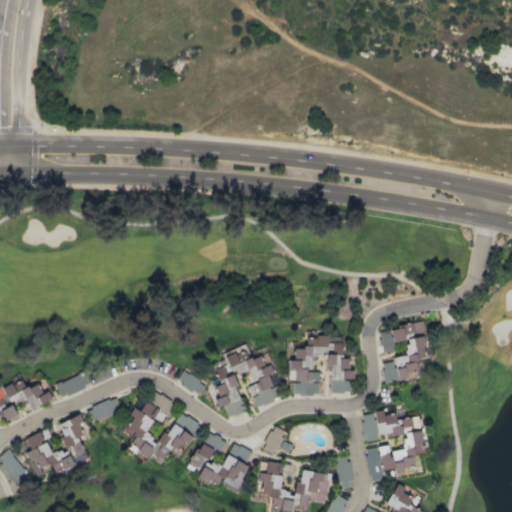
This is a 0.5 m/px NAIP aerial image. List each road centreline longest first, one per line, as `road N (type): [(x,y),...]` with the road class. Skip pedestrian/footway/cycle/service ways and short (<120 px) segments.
road 1 (residential): [(489,217),(474,284),(463,295),(375,319),(369,388),(349,405),(305,405),(234,431),(159,385),(132,380),(0,437)]
road 2 (secondary): [(495,190),(282,155),(6,142)]
road 3 (secondary): [(1,171),(262,181),(489,217)]
road 4 (tertiary): [(6,142),(18,125),(29,0)]
